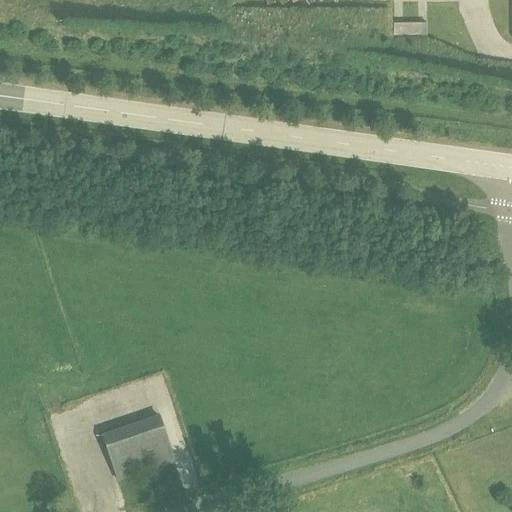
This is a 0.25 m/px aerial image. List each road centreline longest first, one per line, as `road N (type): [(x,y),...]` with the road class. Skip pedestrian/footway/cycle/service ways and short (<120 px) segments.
road 1 (secondary): [(0,98),(510,168)]
road 2 (unclassified): [(186,511),(450,431),(489,399),(511,356)]
